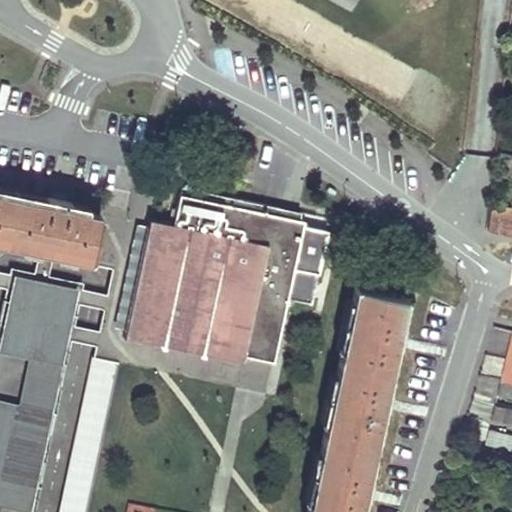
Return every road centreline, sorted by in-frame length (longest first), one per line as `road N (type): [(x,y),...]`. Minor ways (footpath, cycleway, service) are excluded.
road 1 (residential): [(147,54),(295,133),(486,270)]
road 2 (residential): [(486,270),(417,511)]
road 3 (residential): [(0,5),(91,62),(109,66),(147,54)]
